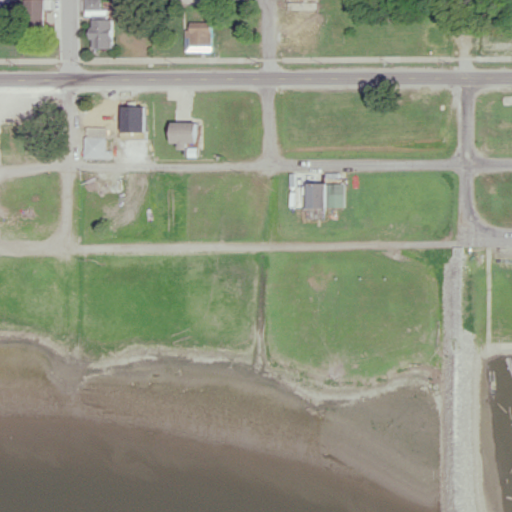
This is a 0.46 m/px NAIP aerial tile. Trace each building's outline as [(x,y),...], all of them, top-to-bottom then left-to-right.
[(48,0),(27,0),(26,33),(47,34),(48,0)] [(83,0),(84,15),(99,15),(99,0),(83,0)] [(112,19),(88,19),(88,49),(112,49),(112,19)] [(208,21),(186,21),(186,47),(208,47),(208,21)] [(443,22),(421,21),(420,46),(442,47),(443,22)] [(474,38),(494,41),(496,25),(476,22),(474,38)] [(285,50),(308,50),(308,26),(285,26),(285,50)] [(144,104),(121,104),(121,131),(128,131),(128,138),(144,138),(144,104)] [(175,145),(194,146),(194,121),(167,120),(166,141),(175,141),(175,145)] [(114,157),(114,148),(109,148),(109,126),(87,126),(87,157),(114,157)] [(343,206),(343,181),(302,181),(302,206),(343,206)]
